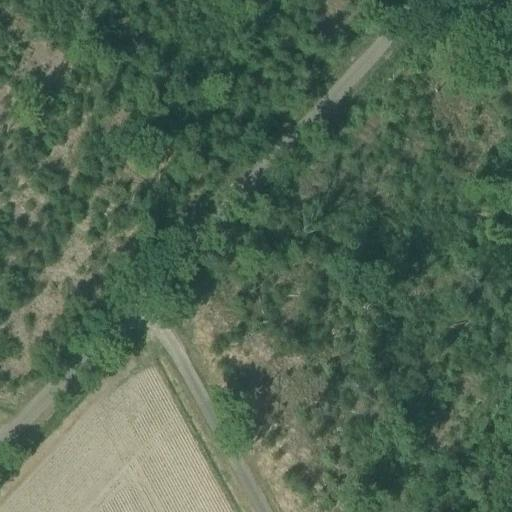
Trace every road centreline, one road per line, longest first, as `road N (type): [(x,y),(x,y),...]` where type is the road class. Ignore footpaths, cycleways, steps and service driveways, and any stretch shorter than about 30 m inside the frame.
road 1 (unclassified): [(141,293),(420,0)]
road 2 (unclassified): [(261,511),(141,293)]
road 3 (unclassified): [(0,447),(141,293)]
